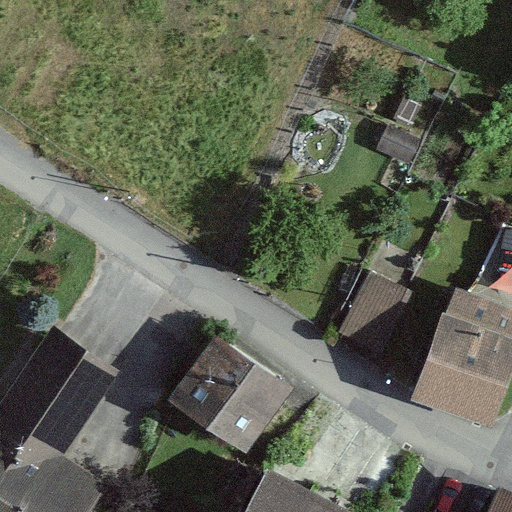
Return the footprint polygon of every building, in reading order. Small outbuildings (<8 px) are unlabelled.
[(340,338),(421,363),(446,286),(365,260),(340,338)] [(511,383),(511,323),(449,301),(419,386),(500,416),(511,383)] [(123,366),(54,321),(0,404),(0,511),(86,511),(103,487),(62,460),(123,366)] [(291,377),(220,331),(178,396),(249,442),(291,377)] [(364,511),(272,463),(246,511),(364,511)] [(511,511),(511,493),(508,491),(498,511),(511,511)]
